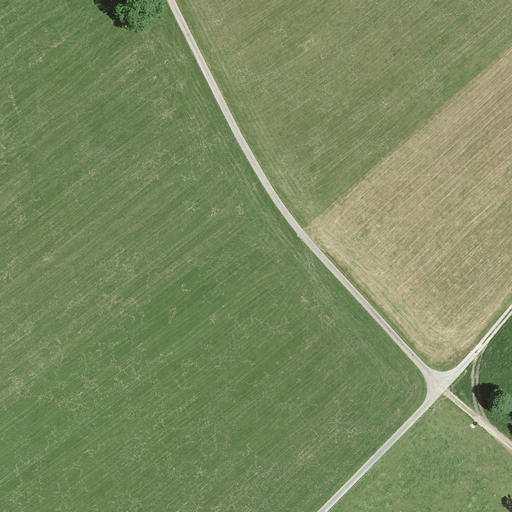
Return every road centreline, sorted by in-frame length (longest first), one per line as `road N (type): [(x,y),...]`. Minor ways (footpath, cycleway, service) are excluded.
road 1 (track): [(445,385),(301,234),(242,138),(175,0)]
road 2 (track): [(322,511),(445,385)]
